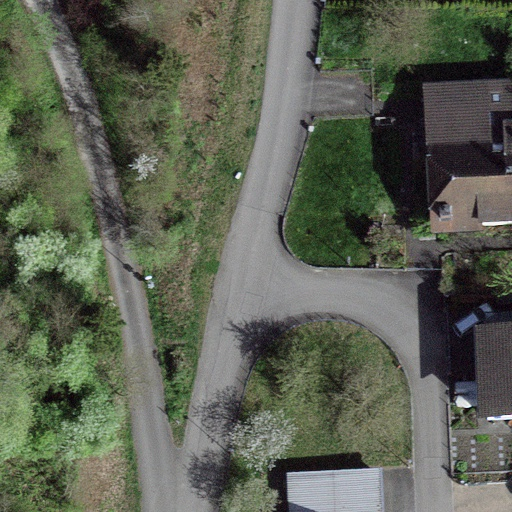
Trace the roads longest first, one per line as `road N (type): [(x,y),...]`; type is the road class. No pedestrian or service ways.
road 1 (residential): [(242,269),(421,299),(430,511)]
road 2 (residential): [(242,269),(292,0)]
road 3 (residential): [(170,511),(242,269)]
